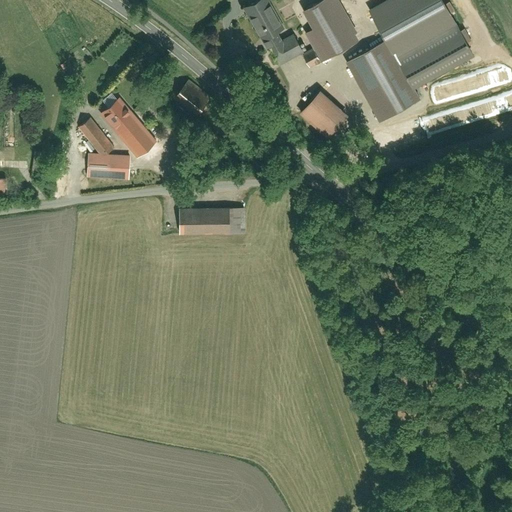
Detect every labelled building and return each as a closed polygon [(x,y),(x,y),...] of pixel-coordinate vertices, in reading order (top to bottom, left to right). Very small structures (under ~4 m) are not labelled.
[(262,0),(261,0),(243,9),(257,37),(277,27),(262,0)] [(335,0),(323,0),(313,7),(333,40),(352,29),(335,0)] [(388,13),(389,17),(391,23),(397,28),(402,30),(408,30),(414,29),(419,25),(422,20),(423,15),(423,9),(422,6),(419,1),(418,0),(393,0),(392,1),(389,7),(388,13)] [(454,23),(395,54),(388,40),(351,60),(381,117),(420,96),(415,86),(472,56),(454,23)] [(187,88),(175,102),(191,116),(203,103),(187,88)] [(120,100),(103,115),(138,159),(155,144),(120,100)] [(95,116),(79,129),(102,158),(118,145),(95,116)] [(88,160),(89,180),(129,179),(128,159),(88,160)] [(177,210),(178,235),(245,232),(244,207),(177,210)]
